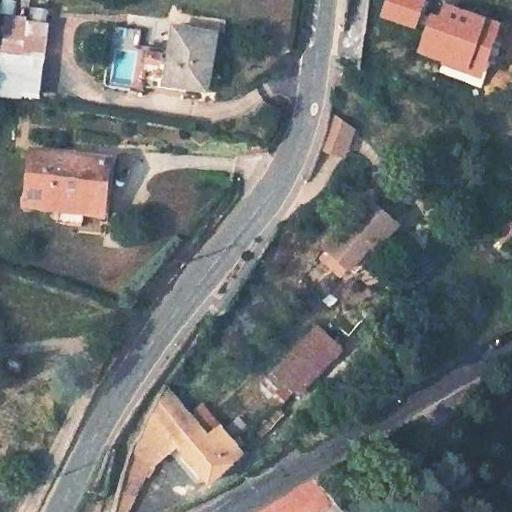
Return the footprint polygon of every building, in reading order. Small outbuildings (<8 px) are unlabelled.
[(7,4),(0,54),(0,94),(15,97),(26,34),(15,32),(19,7),(7,4)] [(51,45),(49,67),(69,69),(71,54),(83,55),(87,27),(73,25),(69,48),(51,45)] [(131,85),(142,30),(118,25),(107,80),(131,85)] [(172,25),(162,83),(208,92),(217,33),(172,25)] [(0,94),(0,105),(13,108),(15,97),(0,94)] [(341,157),(351,130),(331,114),(328,131),(321,151),(341,157)] [(32,149),(25,204),(52,207),(53,197),(100,204),(106,159),(32,149)] [(53,197),(52,207),(108,215),(115,160),(106,159),(100,204),(53,197)] [(370,201),(347,227),(355,234),(378,208),(370,201)] [(511,201),(502,209),(511,223),(511,201)] [(352,273),(373,249),(379,254),(402,229),(378,208),(355,234),(347,227),(327,250),(334,257),(352,273)] [(358,278),(379,254),(373,249),(352,273),(358,278)] [(316,322),(271,370),(292,391),(294,392),(340,346),(316,322)] [(271,370),(256,386),(277,407),(292,391),(271,370)] [(113,505),(112,511),(113,511),(124,511),(148,466),(160,449),(172,439),(208,481),(241,452),(238,448),(231,439),(218,424),(208,433),(190,413),(165,384),(149,410),(139,434),(129,447),(124,461),(119,476),(115,490),(113,505)] [(200,404),(190,413),(208,433),(218,424),(200,404)] [(277,407),(254,429),(261,436),(284,413),(277,407)] [(238,433),(231,439),(238,448),(246,441),(238,433)] [(341,511),(312,478),(255,511),(341,511)]
